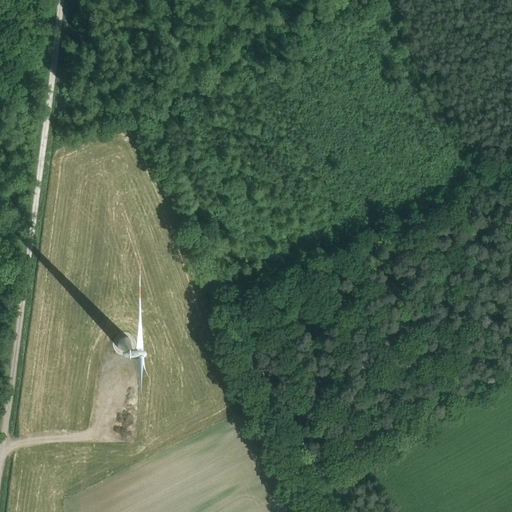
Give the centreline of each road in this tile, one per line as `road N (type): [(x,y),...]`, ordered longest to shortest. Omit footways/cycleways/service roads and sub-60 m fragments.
road 1 (track): [(0,477),(63,0)]
road 2 (track): [(186,223),(312,511)]
road 3 (track): [(3,447),(112,436),(120,365)]
